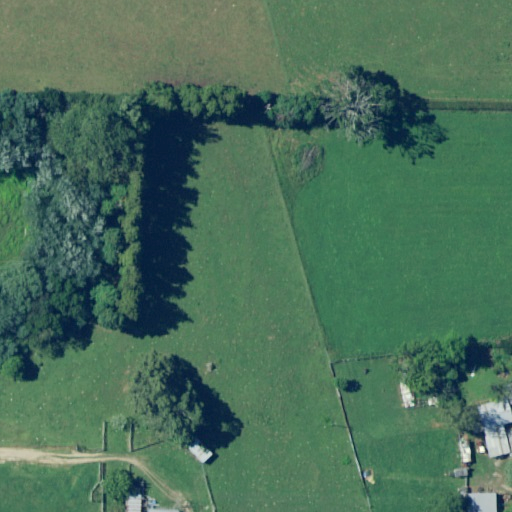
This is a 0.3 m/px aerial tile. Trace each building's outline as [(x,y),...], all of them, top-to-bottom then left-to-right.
[(511,383),(502,387),(505,399),(507,406),(511,404),(511,383)] [(500,426),(511,423),(511,422),(507,406),(505,399),(475,407),(477,414),(468,416),(473,434),(480,432),(488,461),(508,455),(500,426)] [(210,456),(189,432),(179,441),(200,465),(210,456)] [(494,511),(495,494),(466,494),(466,511),(494,511)] [(146,497),(124,496),(123,511),(138,511),(138,507),(146,507),(146,497)]
